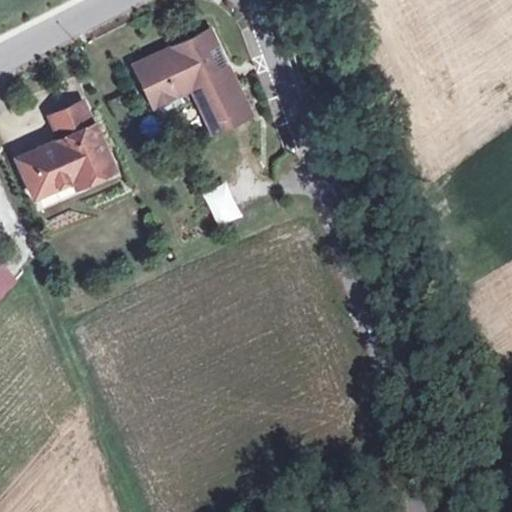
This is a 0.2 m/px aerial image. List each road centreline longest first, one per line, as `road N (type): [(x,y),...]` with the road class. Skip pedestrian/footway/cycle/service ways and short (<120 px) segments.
road 1 (residential): [(262,0),(363,293),(423,511)]
road 2 (residential): [(0,67),(119,0)]
